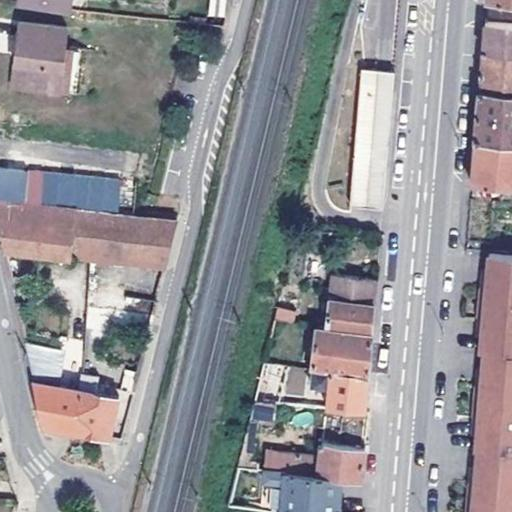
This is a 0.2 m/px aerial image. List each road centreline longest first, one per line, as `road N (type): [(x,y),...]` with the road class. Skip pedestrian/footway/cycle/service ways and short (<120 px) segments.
road 1 (residential): [(102,496),(132,460),(247,0)]
road 2 (secondary): [(441,0),(398,511)]
road 3 (residential): [(62,491),(20,429),(0,341)]
